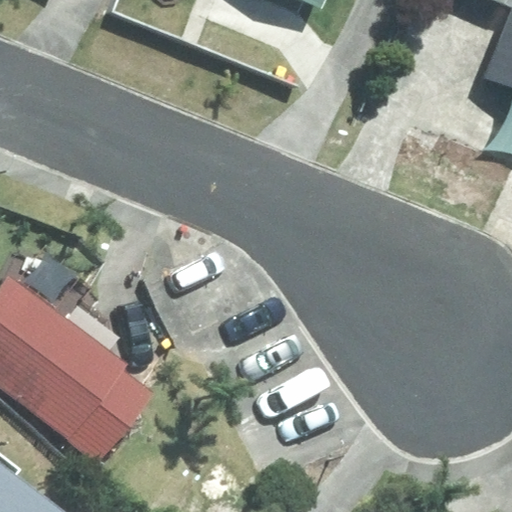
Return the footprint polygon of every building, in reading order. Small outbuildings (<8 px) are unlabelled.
[(261,0),(317,25),(328,0),(261,0)] [(441,0),(499,27),(511,0),(441,0)] [(511,21),(480,98),(511,111),(511,21)] [(0,270),(0,390),(92,459),(146,386),(113,362),(117,356),(0,270)] [(65,511),(0,464),(0,511),(65,511)]
